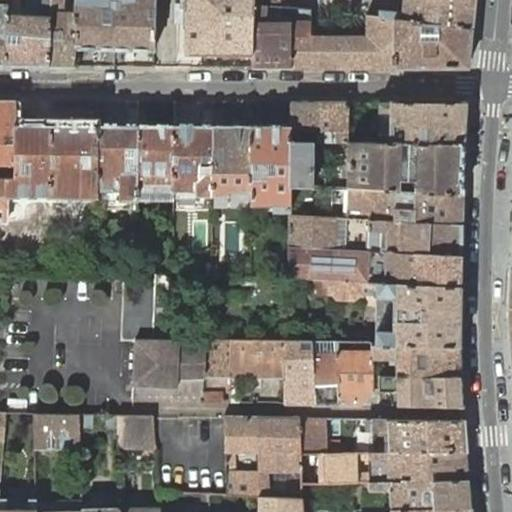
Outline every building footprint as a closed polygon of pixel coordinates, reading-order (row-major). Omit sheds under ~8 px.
[(0,0),(0,65),(4,65),(8,0),(0,0)] [(32,65),(49,66),(52,0),(45,0),(44,7),(44,15),(18,13),(19,6),(22,7),(23,5),(24,4),(24,0),(8,0),(4,65),(32,65)] [(65,66),(74,66),(76,48),(77,20),(74,19),(75,0),(52,0),(49,66),(65,66)] [(114,48),(115,0),(75,0),(74,19),(77,20),(76,48),(114,48)] [(115,0),(114,48),(125,48),(154,49),(154,33),(155,33),(155,0),(115,0)] [(253,53),(254,4),(254,0),(181,0),(182,4),(176,5),(176,21),(185,21),(185,24),(186,25),(186,52),(208,53),(214,52),(253,53)] [(474,0),(403,0),(403,12),(380,9),(379,17),(395,18),(472,26),(474,0)] [(291,7),(280,6),(267,5),(254,4),(253,53),(252,66),(273,66),(290,67),(291,35),(305,35),(311,35),(311,14),(311,9),(305,8),(291,7)] [(44,15),(44,7),(23,5),(22,7),(19,6),(18,13),(44,15)] [(379,17),(366,14),(366,34),(311,35),(305,35),(291,35),(290,67),(369,67),(394,67),(395,18),(379,17)] [(470,43),(472,26),(395,18),(394,67),(466,67),(468,65),(470,43)] [(0,162),(16,162),(15,122),(16,100),(0,99),(0,162)] [(279,101),(270,101),(269,123),(291,123),(291,100),(279,101)] [(303,101),(291,100),(291,123),(290,143),(302,143),(307,143),(307,136),(302,136),(302,130),(320,130),(320,101),(303,101)] [(331,101),(320,101),(320,130),(337,130),(337,136),(332,136),(332,143),(337,143),(348,143),(348,101),(331,101)] [(464,101),(379,101),(379,111),(391,112),(391,133),(379,133),(379,143),(465,144),(466,120),(466,103),(464,101)] [(391,112),(379,111),(379,133),(391,133),(391,112)] [(0,221),(6,222),(7,203),(12,202),(12,196),(50,196),(51,122),(15,122),(16,162),(16,176),(0,175),(0,221)] [(51,122),(50,196),(97,196),(97,189),(98,122),(51,122)] [(128,122),(98,122),(97,189),(106,190),(113,189),(119,190),(119,200),(136,200),(136,199),(136,190),(137,122),(128,122)] [(147,122),(137,122),(136,190),(136,199),(174,199),(174,190),(174,185),(174,122),(147,122)] [(196,195),(213,195),(213,122),(201,123),(174,122),(174,185),(174,190),(178,190),(197,190),(196,195)] [(213,122),(213,195),(229,194),(229,190),(248,190),(251,190),(252,123),(224,122),(213,122)] [(251,190),(251,203),(274,204),(274,209),(274,210),(290,210),(290,185),(314,187),(314,143),(307,143),(302,143),(290,143),(291,123),(269,123),(263,123),(252,123),(251,190)] [(332,143),(326,143),(326,152),(349,151),(348,189),(464,194),(465,144),(379,143),(350,143),(348,143),(337,143),(332,143)] [(0,175),(16,176),(16,162),(0,162),(0,175)] [(463,224),(464,194),(348,189),(347,204),(377,206),(376,219),(463,224)] [(290,215),(289,247),(335,249),(336,218),(290,215)] [(367,250),(462,256),(463,224),(376,219),(368,220),(368,243),(367,250)] [(289,278),(302,278),(461,286),(462,267),(462,256),(367,250),(358,250),(352,249),(335,249),(289,247),(289,278)] [(123,340),(135,340),(153,340),(155,298),(155,292),(156,276),(156,274),(125,273),(124,280),(123,340)] [(156,276),(155,292),(170,292),(171,275),(156,276)] [(376,331),(376,344),(459,346),(460,309),(461,286),(302,278),(302,292),(332,294),(335,294),(339,300),(355,301),(359,295),(362,295),(377,296),(376,331)] [(176,340),(206,341),(209,341),(209,319),(180,318),(181,299),(155,298),(153,340),(176,340)] [(231,341),(230,377),(286,377),(285,358),(285,340),(231,339),(231,341)] [(179,378),(204,377),(206,341),(176,340),(176,350),(158,350),(158,347),(153,348),(153,340),(135,340),(133,384),(179,386),(179,378)] [(291,340),(285,340),(285,358),(286,377),(286,403),(314,404),(312,352),(311,340),(300,340),(300,358),(291,358),(291,340)] [(332,341),(311,340),(312,352),(332,352),(332,341)] [(206,341),(204,377),(230,377),(231,341),(209,341),(206,341)] [(312,352),(314,404),(340,404),(338,341),(332,341),(332,352),(312,352)] [(369,341),(338,341),(340,404),(360,405),(373,392),(373,359),(373,344),(369,341)] [(376,344),(373,344),(373,359),(389,358),(389,363),(396,363),(396,374),(462,376),(460,357),(459,346),(376,344)] [(462,376),(396,374),(379,374),(379,390),(389,391),(392,405),(397,405),(463,406),(462,389),(462,376)] [(44,413),(34,413),(35,449),(80,448),(80,428),(79,414),(44,413)] [(92,414),(79,414),(80,428),(93,428),(92,414)] [(119,415),(105,414),(105,428),(119,429),(119,415)] [(119,415),(119,429),(119,448),(150,448),(156,448),(155,438),(153,415),(133,415),(119,415)] [(225,452),(227,494),(260,496),(261,496),(260,471),(236,471),(235,452),(259,452),(257,416),(224,416),(225,452)] [(260,471),(261,496),(268,497),(293,498),(292,488),(267,488),(267,471),(294,473),(295,498),(302,498),(302,483),(301,454),(299,417),(257,416),(259,452),(260,471)] [(299,417),(301,454),(327,453),(327,440),(325,417),(299,417)] [(374,452),(467,450),(466,434),(465,420),(372,418),(365,418),(365,432),(373,432),(374,452)] [(327,440),(327,453),(340,453),(340,440),(327,440)] [(369,452),(370,481),(469,479),(467,458),(467,450),(374,452),(369,452)] [(302,483),(358,482),(357,453),(340,453),(327,453),(301,454),(302,483)] [(391,489),(392,509),(471,507),(470,492),(469,479),(370,481),(368,481),(363,482),(363,490),(369,490),(391,489)] [(160,500),(160,509),(160,511),(209,511),(210,494),(202,493),(201,511),(171,511),(171,491),(160,491),(160,500)] [(260,496),(259,511),(303,511),(302,498),(295,498),(293,498),(268,497),(261,496),(260,496)] [(0,511),(36,511),(36,510),(36,502),(36,501),(29,500),(29,510),(6,509),(6,499),(0,499),(0,511)] [(29,500),(6,499),(6,509),(29,510),(29,500)] [(36,511),(81,511),(82,511),(81,501),(59,502),(58,511),(47,511),(47,502),(36,502),(36,510),(36,511)] [(82,511),(81,511),(120,511),(121,510),(121,509),(121,503),(116,503),(112,503),(112,509),(99,509),(99,511),(82,511)]
